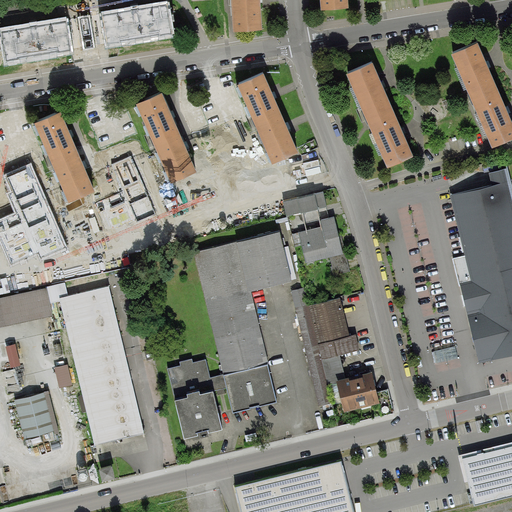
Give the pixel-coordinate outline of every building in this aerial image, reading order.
[(233,0),(235,33),(264,32),(262,0),(233,0)] [(348,0),(320,0),(321,15),(350,13),(348,0)] [(103,12),(108,40),(168,31),(163,2),(103,12)] [(2,29),(7,57),(67,48),(63,20),(2,29)] [(477,41),(450,53),(471,100),(498,88),(477,41)] [(374,62),(348,73),(368,121),(394,110),(374,62)] [(235,81),(252,119),(280,107),(263,68),(235,81)] [(141,97),(176,179),(197,169),(162,87),(141,97)] [(511,118),(498,88),(471,100),(492,146),(511,137),(511,118)] [(39,116),(75,199),(97,189),(61,107),(39,116)] [(252,119),(269,158),(298,146),(280,107),(252,119)] [(394,110),(368,121),(389,169),(415,158),(394,110)] [(238,176),(241,190),(292,179),(289,164),(238,176)] [(511,190),(506,167),(447,182),(465,251),(471,277),(460,280),(481,360),(511,351),(511,190)] [(181,189),(185,204),(236,192),(232,177),(181,189)] [(125,202),(129,216),(180,204),(177,190),(125,202)] [(247,205),(250,219),(289,211),(287,197),(247,205)] [(69,216),(72,230),(124,218),(120,204),(69,216)] [(0,263),(0,278),(244,222),(240,208),(0,263)] [(13,228),(16,243),(67,231),(64,217),(13,228)] [(336,222),(296,233),(305,267),(346,255),(336,222)] [(0,232),(0,247),(11,245),(8,231),(0,232)] [(453,254),(460,280),(471,277),(465,251),(453,254)] [(109,283),(55,295),(92,444),(144,432),(109,283)] [(0,296),(0,322),(51,310),(45,285),(0,296)] [(379,362),(362,366),(344,290),(309,298),(327,375),(339,372),(348,405),(388,395),(379,362)] [(45,395),(18,399),(25,438),(52,434),(45,395)] [(511,442),(459,455),(471,505),(511,494),(511,442)] [(352,511),(340,459),(234,484),(240,511),(352,511)]
